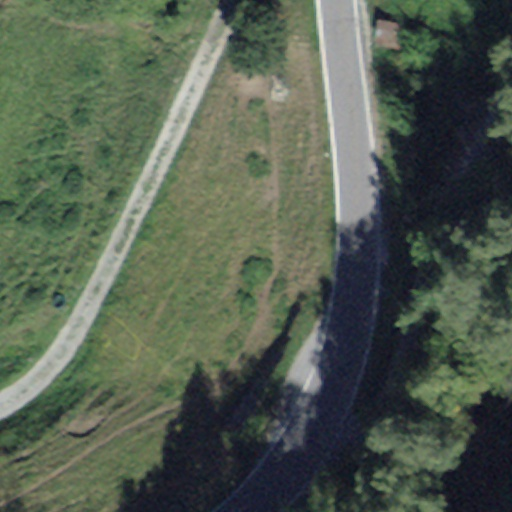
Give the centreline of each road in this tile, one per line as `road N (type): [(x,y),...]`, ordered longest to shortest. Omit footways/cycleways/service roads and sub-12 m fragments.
road 1 (tertiary): [(340,0),(358,240),(348,345),(310,447),(243,511)]
road 2 (track): [(236,0),(75,332),(0,405)]
road 3 (track): [(511,64),(381,401),(310,447)]
